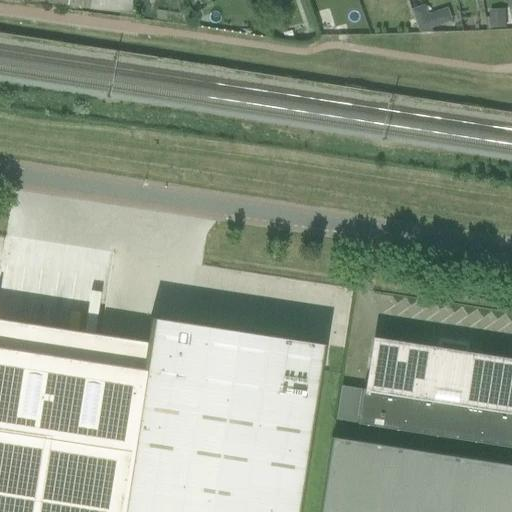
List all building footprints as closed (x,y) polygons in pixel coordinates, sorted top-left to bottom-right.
[(90,0),(90,10),(131,12),(131,0),(90,0)] [(426,5),(413,9),(420,32),(434,28),(429,14),(426,5)] [(506,18),(490,18),(490,29),(492,29),(506,28),(506,18)] [(0,511),(297,511),(324,345),(191,324),(149,318),(146,342),(107,336),(0,319),(0,511)] [(450,439),(511,448),(511,362),(375,342),(367,392),(361,391),(356,423),(450,439)] [(511,511),(511,465),(331,438),(319,511),(511,511)]
